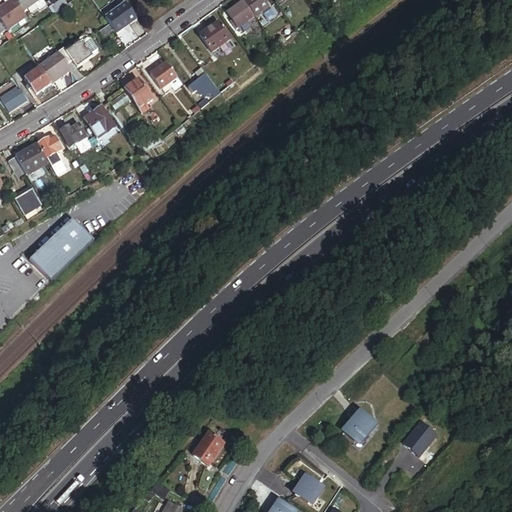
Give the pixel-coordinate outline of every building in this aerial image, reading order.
[(16,0),(14,2),(22,13),(34,4),(40,0),(16,0)] [(45,5),(41,0),(40,0),(34,4),(38,10),(45,5)] [(57,0),(52,0),(45,5),(48,9),(54,6),(59,2),(57,0)] [(58,12),(66,7),(62,0),(59,2),(54,6),(58,12)] [(257,21),(270,12),(261,0),(252,0),(250,2),(245,5),(256,20),(257,21)] [(0,21),(7,32),(26,18),(22,13),(14,2),(0,11),(0,21)] [(58,12),(61,16),(73,8),(70,4),(66,7),(58,12)] [(240,31),(256,20),(245,5),(230,16),(234,23),(240,31)] [(53,16),(58,12),(54,6),(48,9),(53,16)] [(135,34),(142,30),(135,19),(128,24),(135,34)] [(212,56),(231,43),(219,26),(200,40),(212,56)] [(115,35),(109,28),(99,35),(104,43),(115,35)] [(73,49),(65,54),(67,56),(82,46),(87,42),(90,43),(87,38),(84,37),(73,44),(73,49)] [(98,53),(90,43),(87,42),(82,46),(92,60),(97,56),(98,53)] [(78,71),(93,61),(92,60),(82,46),(67,56),(73,65),(78,71)] [(68,68),(73,65),(67,56),(65,54),(63,50),(58,54),(59,55),(68,68)] [(36,67),(38,70),(59,55),(58,54),(57,52),(36,67)] [(51,87),(71,72),(68,68),(59,55),(38,70),(39,71),(51,87)] [(169,87),(177,81),(167,67),(151,78),(162,92),(169,87)] [(118,81),(124,90),(140,78),(133,69),(118,81)] [(35,98),(51,87),(39,71),(24,83),(35,98)] [(222,98),(203,72),(195,78),(200,84),(188,92),(193,98),(197,95),(202,102),(204,100),(206,103),(207,102),(211,99),(214,103),(222,98)] [(182,88),(177,81),(169,87),(174,94),(182,88)] [(139,113),(146,108),(153,102),(139,83),(125,94),(129,99),(132,104),(139,113)] [(9,115),(26,104),(18,91),(11,95),(6,99),(1,102),(9,115)] [(129,99),(120,104),(124,109),(132,104),(129,99)] [(202,114),(211,107),(207,102),(206,103),(198,109),(202,114)] [(112,109),(115,115),(124,109),(120,104),(112,109)] [(139,113),(142,118),(149,113),(146,108),(139,113)] [(97,144),(115,132),(102,112),(84,124),(89,131),(92,136),(97,144)] [(61,135),(71,151),(87,141),(79,128),(70,133),(68,130),(61,135)] [(158,147),(163,144),(158,138),(154,141),(157,146),(158,147)] [(47,161),(57,155),(62,153),(55,140),(49,144),(48,142),(39,147),(47,161)] [(151,149),(157,146),(154,141),(148,145),(151,149)] [(142,148),(146,154),(158,147),(157,146),(151,149),(148,145),(142,148)] [(27,180),(49,168),(38,149),(16,161),(27,180)] [(55,180),(67,173),(57,155),(47,161),(52,170),(50,171),(55,180)] [(19,184),(27,180),(16,161),(8,165),(19,184)] [(12,201),(13,203),(30,193),(28,191),(12,201)] [(33,214),(39,211),(30,193),(13,203),(23,220),(24,219),(26,222),(35,217),(33,214)] [(52,287),(95,245),(74,223),(30,264),(52,287)] [(340,436),(351,445),(359,445),(372,431),(357,417),(340,436)] [(409,459),(416,464),(433,442),(416,429),(399,451),(409,459)] [(192,460),(206,470),(222,449),(208,439),(192,460)] [(305,505),(316,491),(303,481),(290,498),(300,506),(305,505)] [(153,500),(163,505),(168,495),(156,489),(142,504),(147,507),(153,500)]
